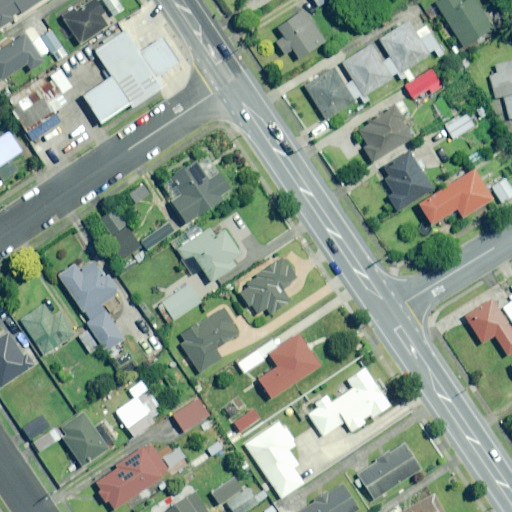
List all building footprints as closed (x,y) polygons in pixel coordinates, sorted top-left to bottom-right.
[(12,18),(21,12),(12,0),(0,0),(0,29),(2,33),(16,23),(12,18)] [(12,0),(21,12),(25,18),(50,0),(12,0)] [(113,23),(98,0),(93,0),(64,19),(80,45),(113,23)] [(124,10),(117,0),(102,0),(114,16),(124,10)] [(468,0),(463,3),(461,0),(442,0),(437,3),(464,47),(493,29),(475,0),(468,0)] [(326,42),(306,10),(279,28),(284,37),(276,42),(285,55),(293,50),(299,60),(326,42)] [(174,76),(135,15),(83,49),(101,77),(76,93),(97,125),(174,76)] [(386,59),(395,76),(398,74),(402,82),(408,78),(410,82),(416,78),(411,69),(431,58),(429,54),(435,50),(439,57),(444,54),(422,16),(380,40),(390,57),(386,59)] [(62,47),(52,32),(42,39),(53,54),(62,47)] [(0,50),(0,81),(2,84),(28,67),(32,73),(45,64),(25,34),(0,50)] [(395,76),(386,59),(376,43),(341,63),(351,81),(345,84),(356,103),(362,100),(364,104),(370,100),(368,96),(394,81),(392,78),(395,76)] [(58,98),(74,87),(68,78),(73,75),(63,61),(5,102),(34,143),(63,123),(56,113),(65,107),(58,98)] [(504,97),(511,94),(511,61),(496,66),(499,74),(491,76),(497,99),(504,97)] [(356,103),(345,84),(335,67),(306,84),(327,120),(356,103)] [(443,87),(433,70),(406,86),(414,99),(430,89),(432,93),(443,87)] [(485,103),(476,108),(483,121),(492,116),(485,103)] [(403,117),(396,106),(359,130),(371,148),(366,151),(374,163),(412,137),(400,119),(403,117)] [(475,126),(466,112),(446,125),(454,139),(475,126)] [(87,136),(83,130),(70,139),(74,145),(87,136)] [(23,152),(10,132),(0,138),(0,175),(4,181),(21,170),(13,158),(23,152)] [(410,149),(382,167),(388,176),(384,179),(393,193),(387,197),(397,212),(435,188),(410,149)] [(159,181),(183,225),(225,203),(222,196),(230,192),(209,154),(159,181)] [(495,199),(477,169),(419,204),(432,225),(458,209),(463,218),(495,199)] [(511,197),(511,189),(506,179),(493,187),(503,203),(511,197)] [(148,257),(142,248),(116,208),(100,218),(113,238),(108,241),(121,261),(133,254),(139,263),(148,257)] [(177,233),(167,218),(158,224),(167,239),(177,233)] [(241,254),(220,222),(178,250),(185,261),(193,255),(212,283),(235,267),(231,261),(241,254)] [(237,291),(250,309),(254,307),(260,317),(268,311),(272,317),(293,301),(284,289),(302,276),(287,256),(237,291)] [(88,325),(110,311),(122,304),(115,293),(120,290),(100,257),(82,268),(76,260),(55,273),(88,325)] [(203,302),(191,284),(158,306),(170,324),(203,302)] [(511,354),(511,328),(493,300),(466,318),(483,344),(495,336),(509,357),(511,354)] [(54,318),(45,304),(21,320),(45,356),(77,335),(62,313),(54,318)] [(241,333),(225,309),(184,335),(188,340),(181,344),(201,374),(223,359),(217,349),(241,333)] [(110,311),(88,325),(112,363),(122,357),(120,353),(127,348),(124,342),(128,339),(110,311)] [(24,355),(8,333),(0,338),(0,387),(1,389),(36,365),(28,353),(24,355)] [(270,355),(273,358),(264,364),(270,373),(260,381),(272,399),(321,366),(300,335),(270,355)] [(264,362),(257,351),(238,362),(245,373),(264,362)] [(66,367),(58,373),(65,384),(74,378),(66,367)] [(352,432),(366,423),(363,420),(370,415),(372,419),(392,406),(366,368),(348,380),(354,389),(332,403),(346,422),(352,432)] [(346,422),(332,403),(325,393),(311,402),(307,397),(293,406),(303,421),(310,417),(324,437),(346,422)] [(211,415),(199,399),(174,416),(185,433),(211,415)] [(153,425),(139,403),(121,415),(135,436),(153,425)] [(260,418),(251,407),(234,423),(243,433),(260,418)] [(51,427),(43,415),(23,428),(31,440),(51,427)] [(109,450),(84,415),(62,430),(68,438),(64,441),(84,468),(109,450)] [(297,445),(281,420),(245,445),(282,499),(305,484),(293,467),(298,464),(289,450),(297,445)] [(61,439),(55,429),(34,442),(40,453),(61,439)] [(154,441),(94,481),(114,511),(188,461),(174,440),(160,450),(154,441)] [(421,471),(405,446),(359,476),(375,500),(421,471)] [(245,489),(237,478),(212,494),(220,506),(245,489)] [(357,511),(360,510),(343,485),(302,511),(357,511)] [(255,497),(250,489),(228,503),(233,511),(245,511),(269,497),(264,491),(255,497)] [(208,511),(195,493),(167,511),(208,511)] [(444,511),(436,495),(404,511),(444,511)]
